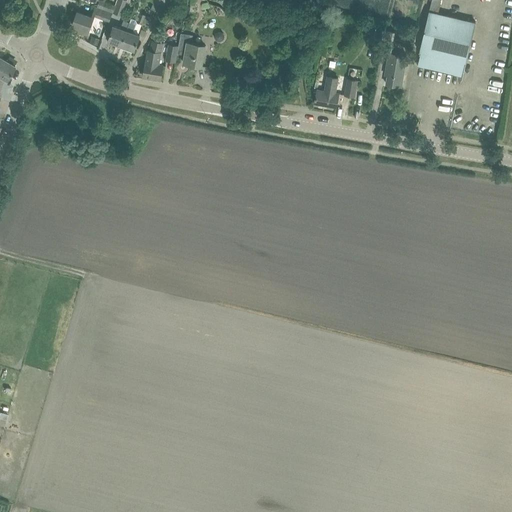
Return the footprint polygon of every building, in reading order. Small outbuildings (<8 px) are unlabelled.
[(113,12),(115,6),(100,0),(98,7),(113,12)] [(126,0),(118,0),(114,14),(122,16),(127,0),(126,0)] [(466,63),(468,53),(476,22),(438,13),(441,0),(431,0),(419,52),(421,52),(418,66),(462,76),(465,63),(466,63)] [(91,24),(93,17),(94,16),(110,22),(113,13),(96,7),(92,17),(78,12),(73,25),(80,28),(79,30),(88,33),(91,24)] [(139,21),(150,24),(152,16),(142,13),(139,21)] [(134,50),(139,36),(140,33),(134,31),(137,23),(136,20),(131,19),(130,21),(130,22),(121,45),(134,50)] [(121,45),(130,22),(124,20),(121,26),(114,24),(108,41),(121,45)] [(371,25),(369,38),(379,40),(381,27),(371,25)] [(384,50),(392,51),(395,31),(387,30),(384,50)] [(201,66),(203,56),(205,45),(191,43),(193,35),(181,33),(179,46),(178,48),(186,49),(184,63),(201,66)] [(92,37),(90,42),(98,45),(100,39),(92,37)] [(159,65),(160,57),(164,43),(152,40),(149,50),(148,50),(146,62),(144,77),(161,80),(163,65),(159,65)] [(176,62),(178,48),(179,46),(169,44),(166,60),(176,62)] [(389,72),(388,74),(386,84),(401,87),(407,56),(389,53),(385,71),(389,72)] [(15,66),(6,61),(0,57),(0,90),(4,79),(6,81),(15,66)] [(324,90),(318,89),(315,104),(336,107),(339,93),(336,92),(339,78),(327,76),(324,90)] [(348,79),(345,95),(355,96),(357,81),(348,79)]
